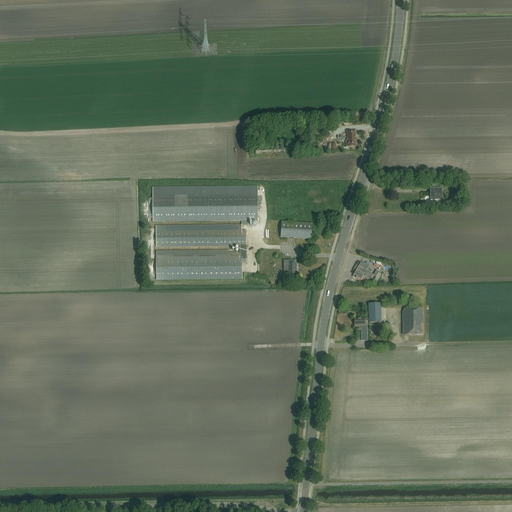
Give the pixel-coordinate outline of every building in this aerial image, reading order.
[(346,147),(356,147),(355,131),(347,132),(348,140),(347,140),(347,142),(345,142),(346,147)] [(149,198),(149,218),(153,218),(153,221),(242,221),(242,225),(242,226),(248,226),(248,221),(249,221),(255,221),(258,220),(258,186),(152,187),(153,197),(153,198),(149,198)] [(437,200),(442,200),(442,189),(430,189),(430,200),(430,204),(437,204),(437,200)] [(312,224),(282,222),(281,238),(311,240),(312,224)] [(156,231),(156,247),(240,247),(240,253),(240,257),(242,257),(242,260),(247,260),(246,231),(243,231),(242,231),(242,226),(242,225),(156,226),(156,231)] [(157,258),(157,280),(242,279),(242,260),(242,257),(240,257),(240,253),(228,253),(228,250),(157,251),(157,258)] [(284,277),(297,276),(297,264),(296,264),(296,261),(284,261),(284,277)] [(361,263),(353,277),(356,279),(357,278),(361,281),(362,279),(366,282),(367,280),(368,281),(368,280),(370,281),(373,276),(373,275),(371,274),(372,273),(371,272),(372,271),(369,268),(369,267),(364,264),(364,265),(361,263)] [(377,270),(373,275),(373,276),(376,277),(374,280),(378,282),(381,275),(378,273),(379,272),(377,270)] [(369,323),(381,322),(381,304),(369,304),(369,319),(365,319),(365,318),(354,319),(355,326),(359,326),(365,326),(365,321),(369,321),(369,323)] [(404,335),(423,335),(423,309),(405,309),(403,313),(403,335),(404,335)]
